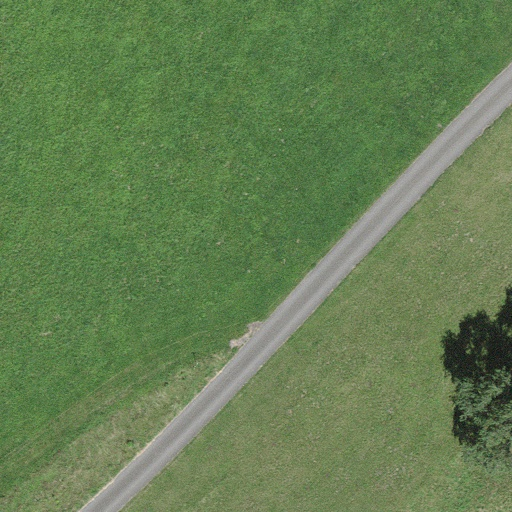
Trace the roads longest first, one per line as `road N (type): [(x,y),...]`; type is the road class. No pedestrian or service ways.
road 1 (track): [(511,82),(263,341)]
road 2 (track): [(263,341),(95,511)]
